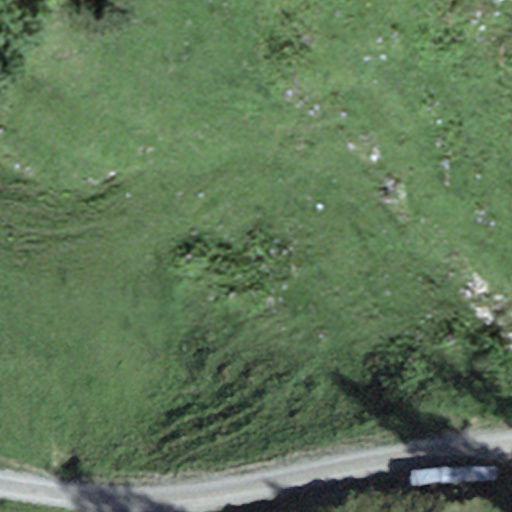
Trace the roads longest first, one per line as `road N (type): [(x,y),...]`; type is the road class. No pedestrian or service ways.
road 1 (track): [(181,511),(511,456)]
road 2 (track): [(0,491),(178,511)]
